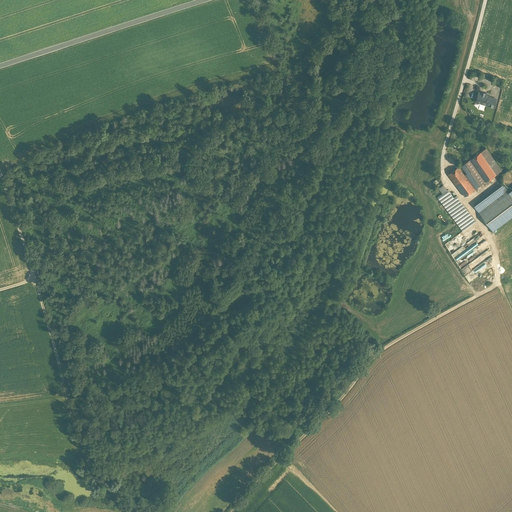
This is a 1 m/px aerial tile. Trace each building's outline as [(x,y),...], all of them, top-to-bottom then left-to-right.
[(481,93),(479,92),(476,101),(486,104),(489,97),(489,95),(485,94),(485,92),(482,92),(481,93)] [(496,99),(489,97),(486,104),(486,105),(494,108),(496,99)] [(501,170),(486,148),(480,151),(496,174),(501,170)] [(496,174),(480,151),(470,159),(485,181),(496,174)] [(485,181),(470,159),(459,166),(465,174),(464,175),(454,182),(465,196),(485,181)] [(458,166),(448,174),(454,182),(464,175),(458,166)] [(503,177),(503,179),(503,182),(504,184),(506,185),(508,187),(510,188),(511,187),(511,169),(511,170),(509,170),(507,171),(505,173),(504,175),(503,177)] [(440,173),(432,175),(435,187),(443,186),(440,173)] [(511,187),(510,188),(508,187),(506,185),(504,184),(503,182),(502,184),(511,197),(511,187)] [(511,197),(502,184),(473,205),(493,230),(511,215),(511,197)] [(448,189),(439,196),(441,199),(450,192),(448,189)] [(450,192),(441,199),(445,204),(454,197),(450,192)] [(475,222),(455,196),(454,197),(445,204),(464,230),(475,222)] [(464,230),(445,244),(470,283),(490,268),(475,222),(464,230)]
